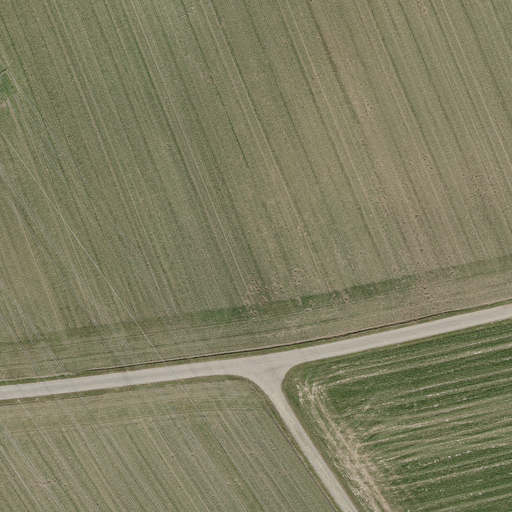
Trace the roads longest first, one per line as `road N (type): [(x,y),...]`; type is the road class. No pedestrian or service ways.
road 1 (track): [(0,393),(283,358),(511,311)]
road 2 (track): [(254,362),(355,511)]
